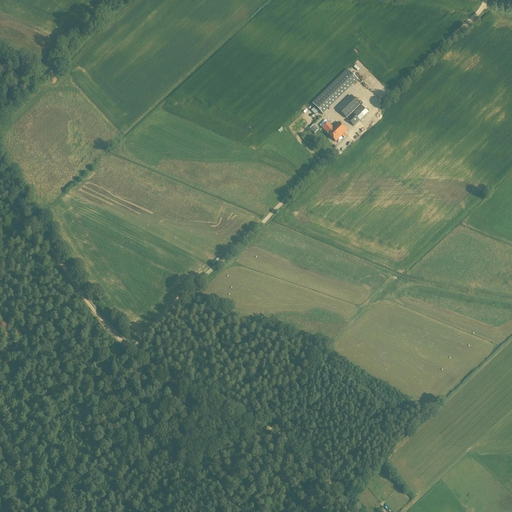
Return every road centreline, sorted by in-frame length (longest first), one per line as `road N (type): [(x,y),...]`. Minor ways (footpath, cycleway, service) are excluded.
road 1 (unclassified): [(356,511),(285,434),(126,346),(96,313),(0,160)]
road 2 (track): [(131,350),(485,0)]
